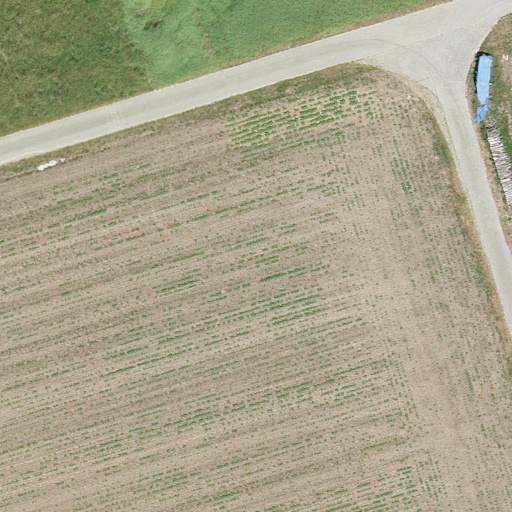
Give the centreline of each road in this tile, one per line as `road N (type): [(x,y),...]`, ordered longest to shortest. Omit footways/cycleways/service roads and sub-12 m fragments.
road 1 (track): [(0,158),(511,4)]
road 2 (track): [(429,29),(511,295)]
